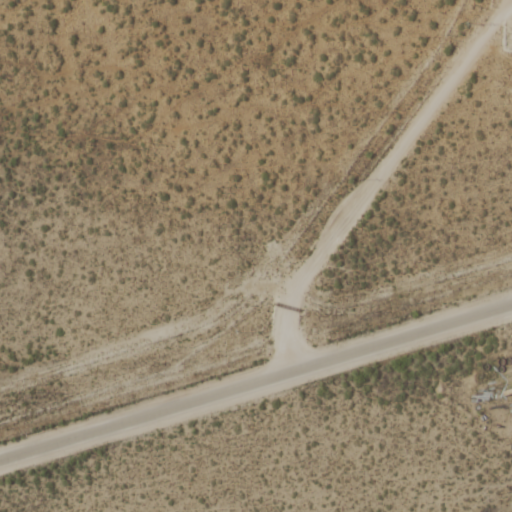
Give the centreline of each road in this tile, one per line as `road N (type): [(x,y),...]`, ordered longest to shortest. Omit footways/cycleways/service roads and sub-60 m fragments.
road 1 (secondary): [(0,465),(511,311)]
road 2 (residential): [(511,0),(295,295),(292,379)]
